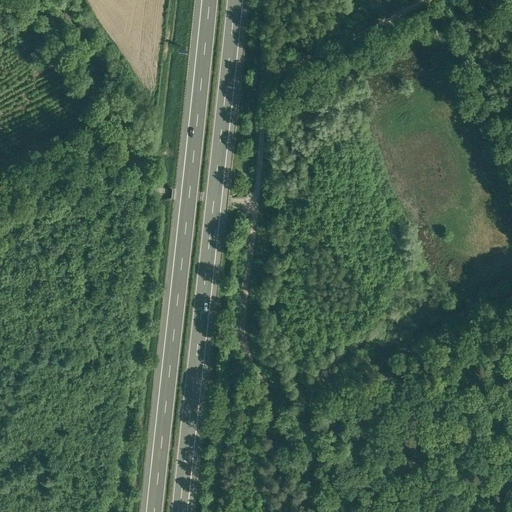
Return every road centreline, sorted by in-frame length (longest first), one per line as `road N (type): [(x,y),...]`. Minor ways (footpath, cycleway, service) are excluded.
road 1 (motorway): [(180,511),(239,0)]
road 2 (motorway): [(205,0),(149,511)]
road 3 (track): [(0,213),(146,139)]
